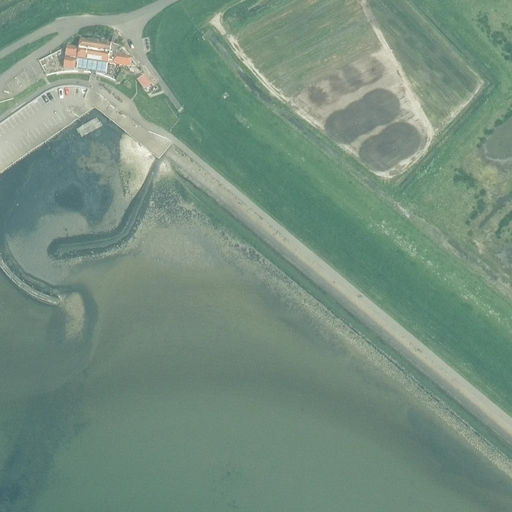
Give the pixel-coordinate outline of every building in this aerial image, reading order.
[(79,41),(78,48),(67,47),(64,68),(74,70),(74,68),(94,71),(106,73),(107,64),(129,67),(129,69),(131,69),(131,67),(130,67),(130,62),(129,60),(131,59),(130,57),(128,58),(118,45),(80,40),(80,41),(79,41)] [(38,67),(48,65),(46,55),(36,57),(38,67)] [(144,89),(149,85),(143,77),(138,81),(144,89)] [(314,117),(326,126),(329,122),(317,113),(314,117)] [(340,134),(351,143),(356,136),(345,127),(340,134)]
